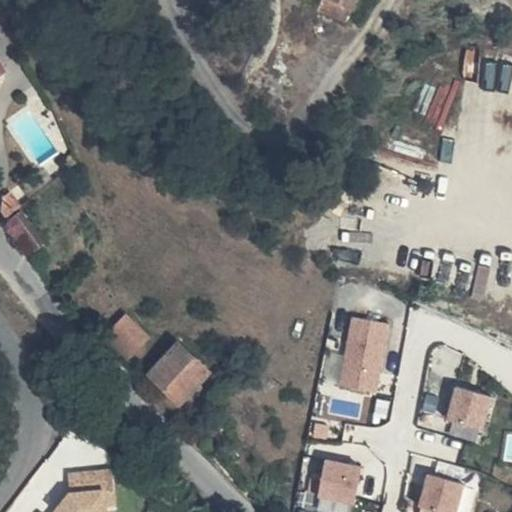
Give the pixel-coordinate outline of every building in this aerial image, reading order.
[(349,0),(314,0),(313,4),(342,18),(349,0)] [(69,160),(65,148),(53,156),(59,167),(69,160)] [(9,206),(0,213),(0,215),(23,246),(33,238),(9,206)] [(154,333),(129,310),(108,333),(133,356),(154,333)] [(356,314),(343,383),(380,390),(393,321),(356,314)] [(213,366),(183,338),(153,369),(167,382),(163,388),(191,419),(200,410),(187,395),(213,366)] [(332,351),(329,378),(342,380),(345,352),(332,351)] [(460,384),(452,416),(486,425),(495,393),(460,384)] [(329,457),(323,493),(357,500),(364,464),(329,457)] [(432,471),(423,503),(455,511),(458,511),(467,481),(432,471)] [(116,472),(71,472),(70,488),(58,509),(55,511),(106,511),(106,509),(106,493),(116,493),(116,472)] [(116,493),(106,493),(106,509),(116,509),(116,493)] [(320,510),(333,511),(353,511),(355,501),(323,495),(320,510)]
